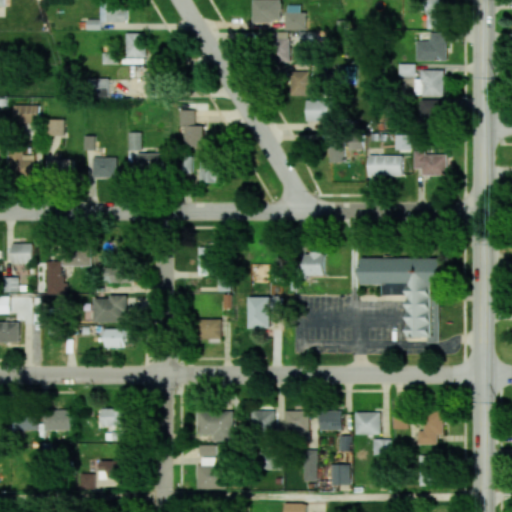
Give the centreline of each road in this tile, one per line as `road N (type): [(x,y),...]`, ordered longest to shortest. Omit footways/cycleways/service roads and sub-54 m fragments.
road 1 (tertiary): [(482,511),(481,0)]
road 2 (residential): [(0,211),(482,211)]
road 3 (residential): [(0,373),(482,373)]
road 4 (residential): [(164,511),(165,211)]
road 5 (residential): [(309,211),(181,0)]
